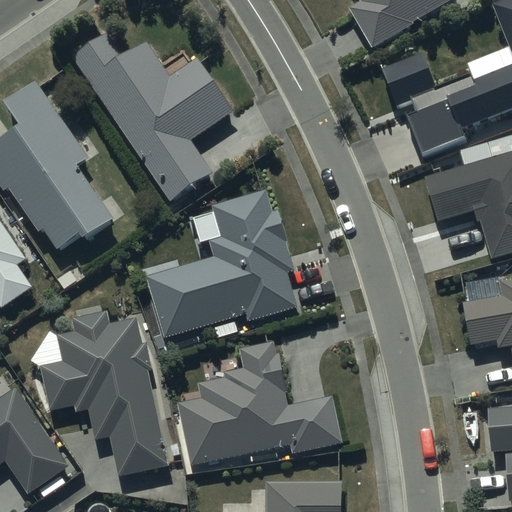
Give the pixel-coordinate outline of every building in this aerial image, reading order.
[(360,0),(363,4),(351,11),(371,50),(418,25),(416,23),(458,0),(360,0)] [(425,56),(384,71),(398,109),(414,102),(418,113),(407,117),(422,157),(466,141),(463,131),(511,112),(511,0),(495,7),(511,52),(511,68),(477,82),(475,76),(438,90),(425,56)] [(111,35),(75,58),(171,205),(215,176),(193,142),(235,115),(199,59),(172,77),(150,44),(127,59),(111,35)] [(20,130),(0,143),(0,185),(6,194),(10,191),(39,236),(46,232),(60,253),(80,240),(82,243),(116,221),(81,166),(90,161),(40,83),(5,105),(20,130)] [(511,153),(428,179),(442,224),(475,214),(478,224),(480,224),(491,261),(511,254),(511,153)] [(215,257),(148,277),(167,339),(246,315),(249,325),(298,310),(287,274),(297,272),(280,215),(275,216),(267,191),(216,206),(218,213),(193,220),(200,244),(210,241),(215,257)] [(0,308),(2,312),(34,290),(19,268),(27,262),(0,221),(0,308)] [(503,298),(465,305),(473,348),(498,344),(500,352),(511,349),(511,280),(500,282),(503,298)] [(63,363),(41,367),(50,413),(76,408),(77,416),(91,413),(97,441),(113,438),(121,478),(170,468),(151,372),(154,371),(149,347),(144,348),(139,320),(112,326),(109,312),(76,319),(79,331),(58,335),(63,363)] [(200,400),(178,406),(193,470),(293,447),(295,456),(344,445),(334,401),(290,411),(286,393),(289,393),(278,344),(241,353),(245,370),(226,374),(227,379),(197,386),(200,400)] [(0,466),(7,462),(31,497),(39,492),(44,499),(67,484),(62,475),(73,468),(20,390),(0,403),(0,466)] [(511,409),(490,411),(493,454),(511,452),(511,456),(508,457),(511,504),(511,503),(511,409)] [(346,511),(346,483),(265,483),(265,511),(346,511)]
